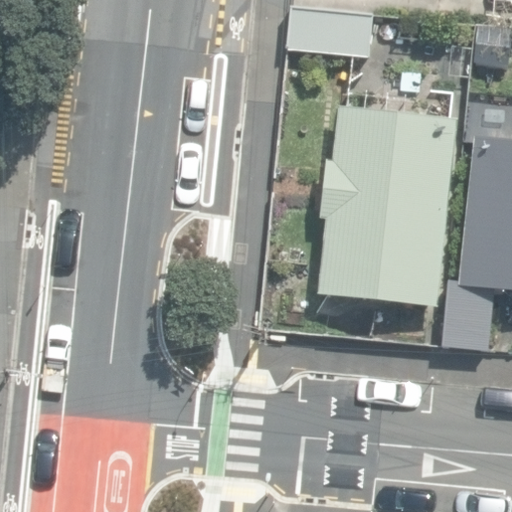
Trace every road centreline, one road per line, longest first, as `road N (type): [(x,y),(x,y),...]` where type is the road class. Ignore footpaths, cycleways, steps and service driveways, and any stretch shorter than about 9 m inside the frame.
road 1 (secondary): [(146,0),(97,417)]
road 2 (residential): [(511,455),(97,417)]
